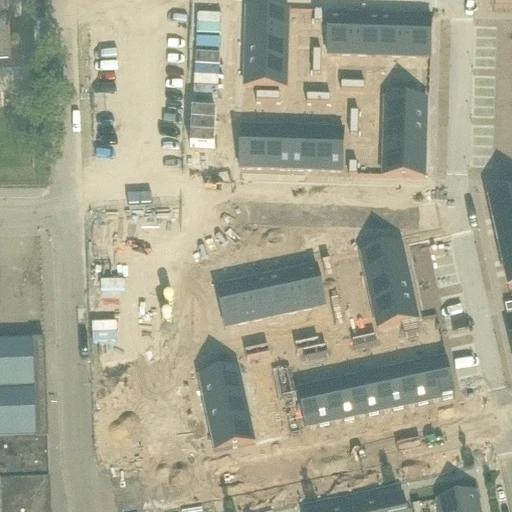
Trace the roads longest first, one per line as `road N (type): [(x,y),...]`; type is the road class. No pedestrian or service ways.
road 1 (residential): [(85,511),(70,212)]
road 2 (residential): [(215,485),(504,422)]
road 3 (residential): [(457,196),(504,422)]
road 4 (residential): [(70,212),(59,0)]
road 5 (residential): [(457,196),(250,191)]
road 6 (residential): [(462,0),(457,196)]
